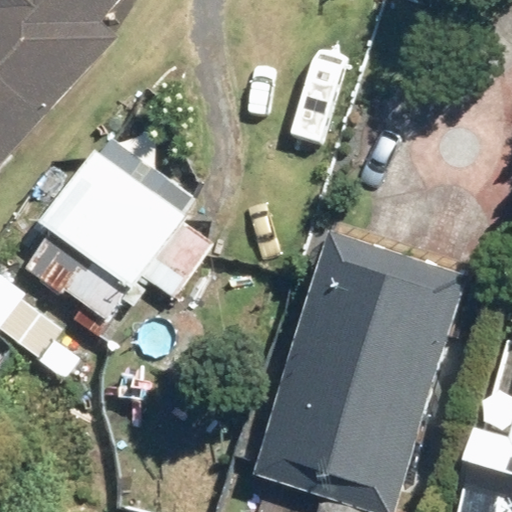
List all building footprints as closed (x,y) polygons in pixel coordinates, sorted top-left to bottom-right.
[(0,0),(0,168),(116,44),(98,27),(124,0),(0,0)] [(189,211),(97,146),(32,239),(48,251),(26,283),(100,335),(136,285),(169,308),(211,248),(179,226),(189,211)] [(392,511),(460,285),(319,244),(247,485),(340,511),(392,511)] [(25,290),(0,316),(0,338),(39,376),(75,338),(25,290)] [(511,511),(511,349),(496,346),(452,511),(511,511)] [(140,511),(141,445),(107,445),(107,511),(140,511)]
